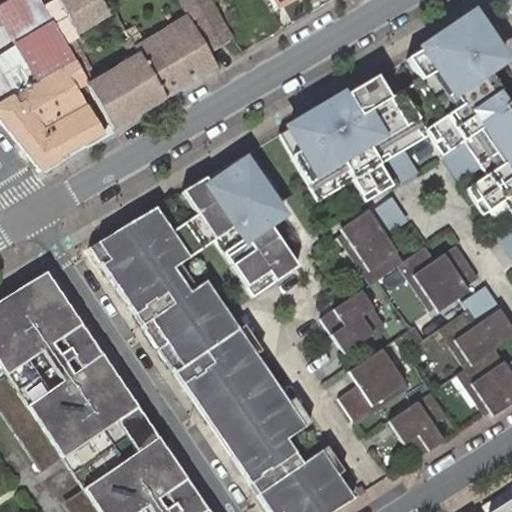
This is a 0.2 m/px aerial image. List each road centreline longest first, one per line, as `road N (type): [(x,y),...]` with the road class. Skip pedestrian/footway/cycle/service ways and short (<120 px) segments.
road 1 (tertiary): [(33,214),(402,0)]
road 2 (residential): [(231,511),(33,214)]
road 3 (residential): [(400,511),(511,441)]
